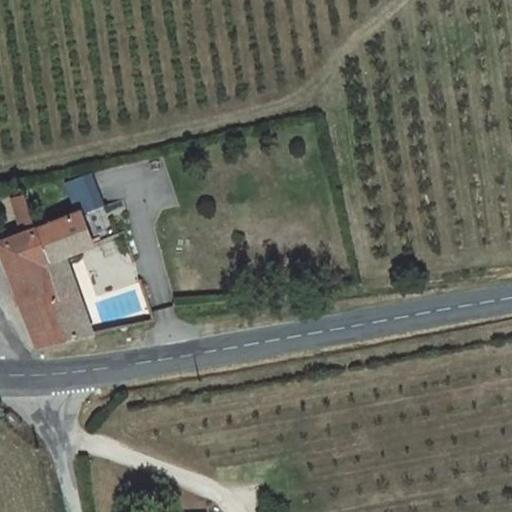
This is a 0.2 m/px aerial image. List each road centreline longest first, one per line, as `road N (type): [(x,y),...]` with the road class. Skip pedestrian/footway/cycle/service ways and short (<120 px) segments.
road 1 (tertiary): [(41,378),(206,359),(511,304)]
road 2 (unclassified): [(66,511),(41,378)]
